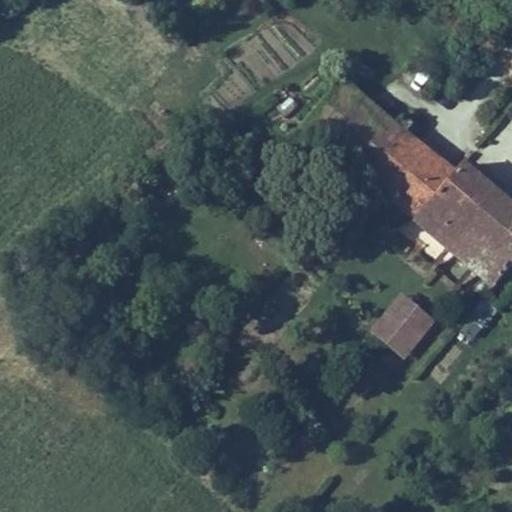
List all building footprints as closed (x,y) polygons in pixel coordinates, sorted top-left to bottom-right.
[(421,151),(404,136),(412,126),(402,117),(394,126),(366,102),(342,81),(303,126),(355,169),(417,220),(452,178),(421,151)] [(270,169),(260,155),(257,158),(247,144),(239,151),(259,178),(270,169)] [(511,266),(511,209),(475,184),(476,183),(460,168),(452,178),(417,220),(496,285),(511,266)] [(403,358),(433,322),(402,297),(372,333),(403,358)] [(485,324),(496,309),(484,298),(479,304),(471,313),(485,324)]
